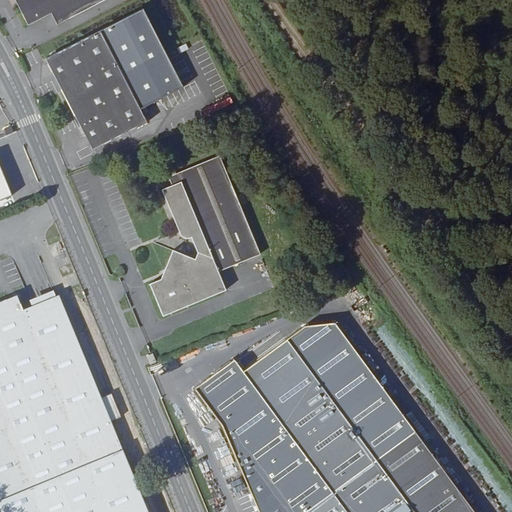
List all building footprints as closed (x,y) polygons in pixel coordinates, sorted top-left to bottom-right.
[(14,0),(13,5),(24,27),(47,16),(53,27),(104,0),(14,0)] [(175,90),(144,31),(123,42),(154,101),(175,90)] [(41,61),(64,104),(120,81),(94,33),(41,61)] [(28,67),(41,61),(36,49),(23,55),(28,67)] [(143,124),(120,81),(64,104),(71,118),(78,121),(75,126),(88,152),(143,124)] [(2,130),(5,136),(11,133),(9,127),(2,130)] [(214,152),(173,171),(176,179),(157,188),(161,197),(163,196),(178,229),(184,226),(188,234),(195,250),(193,256),(170,248),(163,266),(166,273),(158,277),(147,281),(162,314),(223,286),(216,268),(257,249),(235,200),(240,198),(237,192),(233,194),(214,152)] [(176,179),(173,171),(164,174),(167,183),(176,179)] [(0,201),(11,197),(6,184),(0,182),(0,181),(0,201)] [(184,226),(178,229),(178,231),(180,233),(181,234),(182,235),(184,236),(185,235),(186,235),(188,234),(184,226)] [(0,511),(7,511),(127,463),(109,421),(120,416),(110,392),(99,397),(57,295),(22,310),(18,301),(9,298),(0,301),(0,511)] [(246,366),(237,354),(198,383),(226,419),(257,511),(472,511),(334,322),(302,324),(262,354),(246,366)] [(151,351),(145,354),(148,362),(154,359),(151,351)] [(146,511),(127,463),(7,511),(146,511)]
